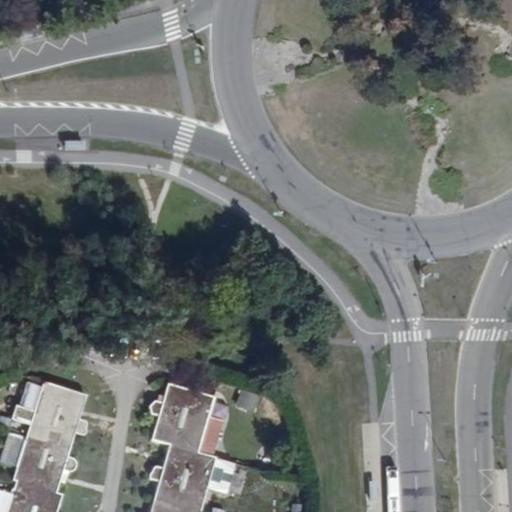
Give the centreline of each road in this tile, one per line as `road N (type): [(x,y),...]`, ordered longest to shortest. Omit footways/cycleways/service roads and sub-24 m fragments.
road 1 (tertiary): [(373,228),(404,284),(423,511)]
road 2 (tertiary): [(0,123),(142,126),(264,151)]
road 3 (tertiary): [(236,11),(0,65)]
road 4 (tertiary): [(480,511),(474,410),(492,304)]
road 5 (tertiary): [(236,11),(233,59),(264,151)]
road 6 (tertiary): [(373,228),(426,235),(511,211)]
road 7 (tertiary): [(264,151),(331,212),(373,228)]
road 8 (residential): [(132,378),(115,511)]
